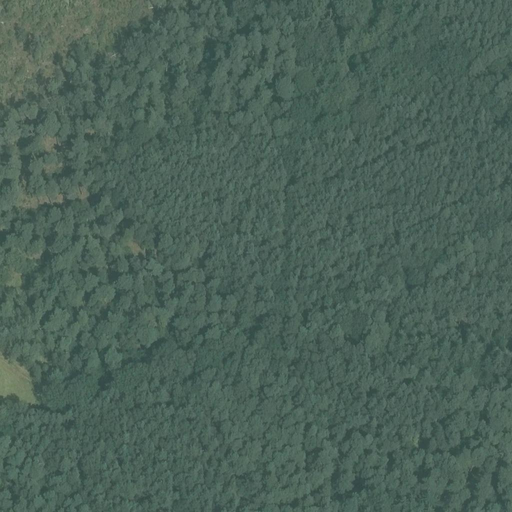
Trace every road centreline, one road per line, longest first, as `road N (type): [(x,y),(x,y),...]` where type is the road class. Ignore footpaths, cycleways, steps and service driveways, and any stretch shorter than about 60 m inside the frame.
road 1 (track): [(269,0),(294,25),(278,332)]
road 2 (track): [(159,308),(101,278),(42,268),(16,250),(0,212)]
